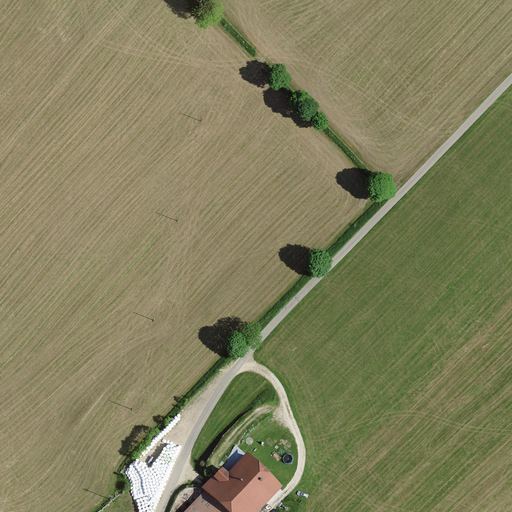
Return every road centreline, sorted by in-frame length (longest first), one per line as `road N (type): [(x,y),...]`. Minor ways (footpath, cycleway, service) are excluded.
road 1 (unclassified): [(160,511),(202,421),(240,363),(511,78)]
road 2 (track): [(240,363),(270,374),(292,420),(302,472),(269,511)]
